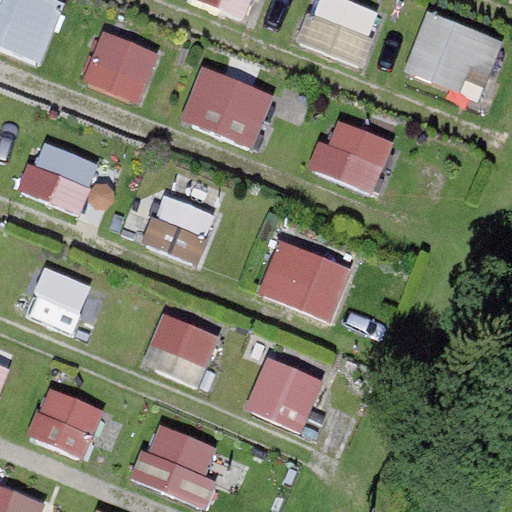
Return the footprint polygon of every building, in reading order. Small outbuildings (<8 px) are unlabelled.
[(52,0),(0,0),(0,50),(47,69),(72,8),(52,0)] [(196,0),(196,1),(252,25),(262,0),(196,0)] [(370,68),(383,14),(321,0),(319,0),(307,53),(370,68)] [(511,50),(434,21),(412,78),(491,107),(511,50)] [(101,35),(84,83),(150,106),(167,59),(101,35)] [(209,74),(185,129),(258,160),(282,104),(209,74)] [(317,178),(383,201),(401,149),(335,126),(317,178)] [(263,296),(339,329),(361,278),(286,245),(263,296)] [(41,272),(27,309),(88,332),(102,295),(41,272)] [(213,377),(226,343),(169,322),(156,356),(213,377)] [(274,361),(248,413),(306,441),(331,389),(274,361)] [(32,446),(91,467),(110,414),(50,394),(32,446)] [(215,503),(226,447),(154,433),(143,489),(215,503)] [(0,495),(0,511),(51,511),(52,510),(0,495)]
